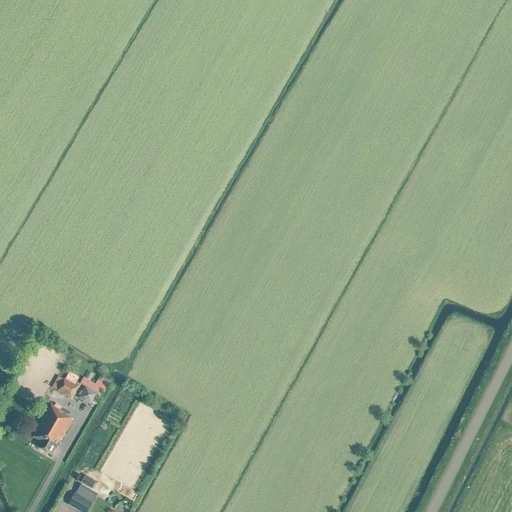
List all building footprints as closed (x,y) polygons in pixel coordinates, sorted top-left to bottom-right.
[(71,398),(77,387),(64,379),(57,390),(71,398)] [(93,385),(83,379),(80,384),(85,387),(79,398),(91,405),(97,394),(97,393),(102,385),(95,381),(93,385)] [(61,440),(73,419),(66,415),(66,414),(50,405),(32,436),(40,441),(37,447),(50,455),(59,439),(61,440)] [(82,480),(93,487),(96,482),(85,475),(82,480)] [(87,511),(98,494),(81,484),(76,493),(75,493),(68,505),(79,511),(87,511)]
